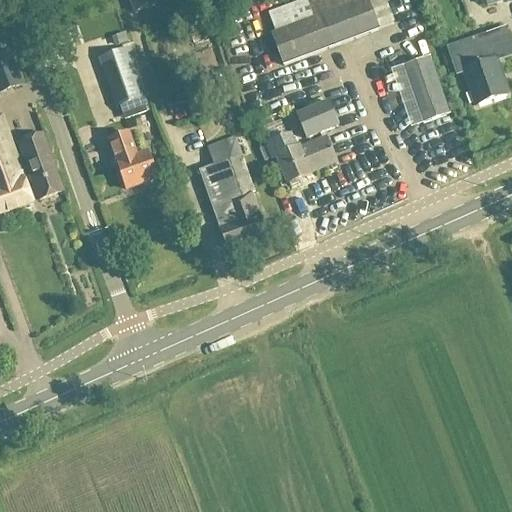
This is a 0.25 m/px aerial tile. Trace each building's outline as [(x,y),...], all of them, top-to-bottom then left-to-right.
[(129,0),(135,15),(158,7),(155,0),(129,0)] [(314,20),(297,26),(271,36),(283,68),(378,33),(365,0),(314,0),(307,3),(314,20)] [(458,0),(439,0),(456,42),(472,36),(458,0)] [(193,46),(210,40),(206,28),(188,34),(193,46)] [(476,109),(506,98),(494,64),(506,60),(503,51),(511,47),(507,32),(506,32),(508,38),(474,49),(472,42),(447,50),(456,77),(464,74),(476,109)] [(125,35),(111,39),(114,49),(128,44),(125,35)] [(0,95),(23,86),(10,52),(0,55),(0,95)] [(131,52),(124,54),(97,64),(114,113),(149,101),(131,52)] [(402,70),(422,127),(449,118),(429,61),(402,70)] [(328,106),(302,115),(297,117),(306,142),(337,130),(328,106)] [(0,220),(34,208),(2,118),(0,119),(0,220)] [(43,137),(18,145),(39,207),(64,198),(43,137)] [(129,138),(123,140),(111,144),(112,146),(106,148),(113,166),(119,164),(119,165),(118,166),(127,193),(157,182),(147,155),(137,159),(129,138)] [(233,140),(207,149),(214,169),(201,173),(227,252),(266,239),(233,140)] [(290,140),(268,148),(274,164),(278,162),(287,187),(310,178),(309,176),(336,166),(327,141),(300,151),(295,153),(290,140)] [(359,170),(321,184),(335,221),(373,206),(359,170)]
